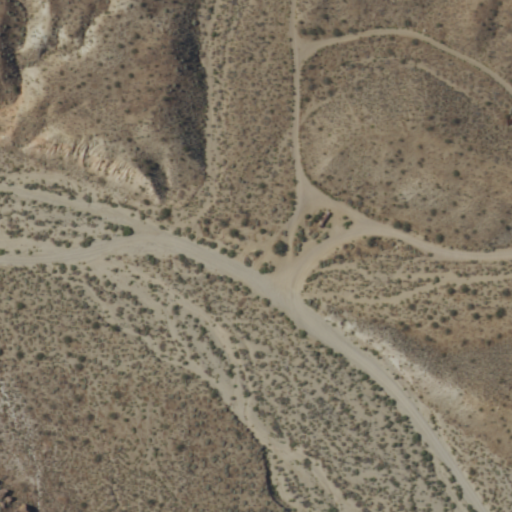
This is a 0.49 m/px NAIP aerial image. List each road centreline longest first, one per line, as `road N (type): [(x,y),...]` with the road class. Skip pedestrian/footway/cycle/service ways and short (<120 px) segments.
road 1 (track): [(0,187),(133,224),(268,283)]
road 2 (residential): [(268,283),(342,239),(376,231),(468,249),(511,248)]
